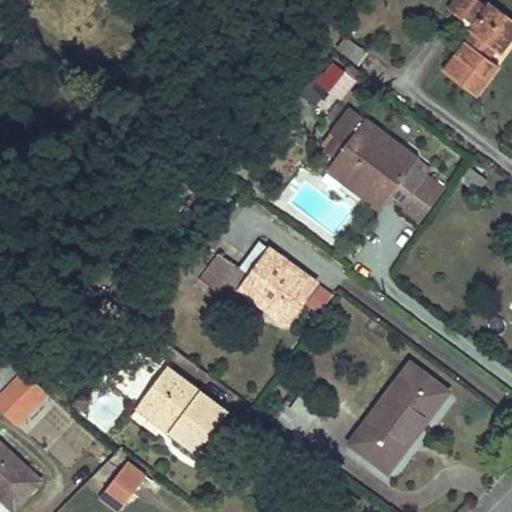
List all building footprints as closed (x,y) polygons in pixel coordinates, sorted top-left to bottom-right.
[(466,27),(431,71),(465,96),(489,65),(479,57),(486,48),(494,54),(511,30),(511,22),(483,2),(480,6),(473,0),(445,0),(441,7),(455,18),(464,7),(475,14),(466,27)] [(464,7),(455,18),(466,27),(475,14),(464,7)] [(25,24),(9,42),(22,54),(38,37),(25,24)] [(372,58),(351,41),(343,52),(366,69),(372,58)] [(416,159),(342,102),(322,128),(326,131),(318,142),(309,153),(346,180),(355,168),(383,189),(377,195),(392,207),(415,177),(407,171),(416,159)] [(415,177),(419,171),(424,165),(416,159),(407,171),(415,177)] [(454,178),(472,192),(481,179),(465,166),(454,178)] [(355,168),(346,180),(369,198),(377,195),(383,189),(355,168)] [(415,177),(392,207),(408,219),(435,184),(419,171),(415,177)] [(115,238),(97,260),(109,269),(126,247),(115,238)] [(255,278),(273,252),(259,242),(240,268),(255,278)] [(316,282),(273,252),(255,278),(240,268),(218,253),(200,279),(233,301),(241,290),(288,323),(302,301),(316,282)] [(131,288),(109,269),(97,260),(80,283),(104,299),(124,313),(133,300),(126,296),(131,288)] [(316,282),(302,301),(319,313),(333,293),(316,282)] [(333,293),(319,313),(331,322),(345,302),(333,293)] [(93,314),(116,330),(127,315),(124,313),(104,299),(93,314)] [(124,313),(127,315),(136,322),(144,308),(133,300),(124,313)] [(446,391),(409,364),(352,441),(388,468),(446,391)] [(225,417),(162,371),(140,400),(178,425),(171,435),(198,455),(225,417)] [(47,400),(22,373),(0,392),(0,408),(17,428),(47,400)] [(324,407),(302,391),(281,420),(303,436),(324,407)] [(178,425),(140,400),(133,410),(171,435),(178,425)] [(37,485),(0,447),(0,502),(10,511),(37,485)] [(126,460),(99,498),(118,511),(120,511),(140,485),(147,475),(126,460)] [(152,478),(147,475),(140,485),(145,489),(152,478)]
